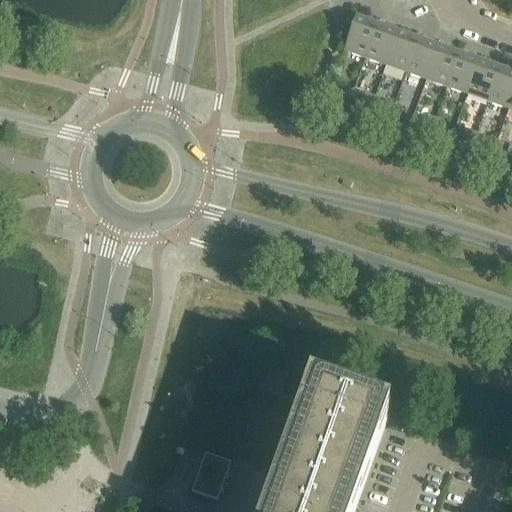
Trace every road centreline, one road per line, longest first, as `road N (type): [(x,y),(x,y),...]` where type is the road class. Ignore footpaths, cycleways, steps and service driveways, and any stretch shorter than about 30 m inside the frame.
road 1 (secondary): [(183,207),(511,309)]
road 2 (secondary): [(511,247),(194,166)]
road 3 (unclassified): [(0,413),(26,419),(64,411),(85,391),(129,223)]
road 4 (unclassified): [(170,130),(184,0)]
road 5 (unclassified): [(179,0),(142,123)]
